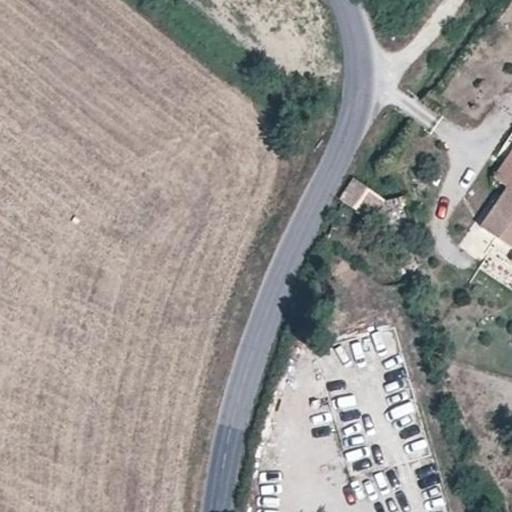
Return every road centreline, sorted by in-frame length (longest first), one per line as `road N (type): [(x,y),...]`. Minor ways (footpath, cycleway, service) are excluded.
road 1 (tertiary): [(216,511),(261,325),(353,116),(363,73)]
road 2 (unclassified): [(462,0),(427,43),(363,73)]
